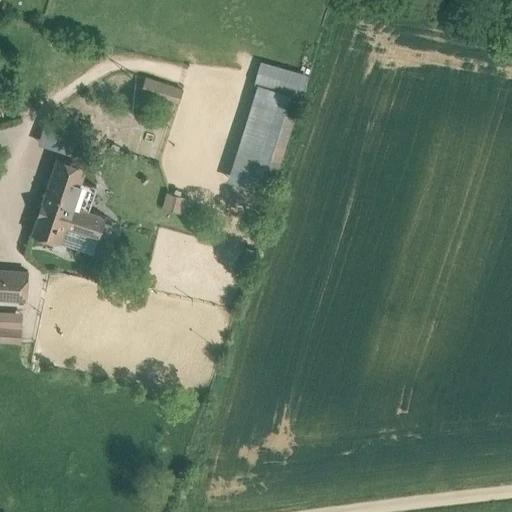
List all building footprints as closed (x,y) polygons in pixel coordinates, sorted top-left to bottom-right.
[(301,96),(308,74),(262,61),(256,83),(259,84),(235,166),(269,177),(293,94),(301,96)] [(161,83),(156,96),(175,103),(180,90),(161,83)] [(44,126),(39,139),(58,147),(63,133),(44,126)] [(87,166),(58,156),(38,216),(66,225),(81,230),(88,210),(96,186),(81,181),(87,166)] [(165,210),(181,215),(185,199),(169,195),(165,210)] [(106,216),(88,210),(81,230),(99,236),(106,216)] [(66,225),(38,216),(32,232),(61,241),(66,225)] [(0,297),(26,299),(28,276),(0,273),(0,297)] [(22,314),(0,313),(0,342),(21,344),(22,314)]
